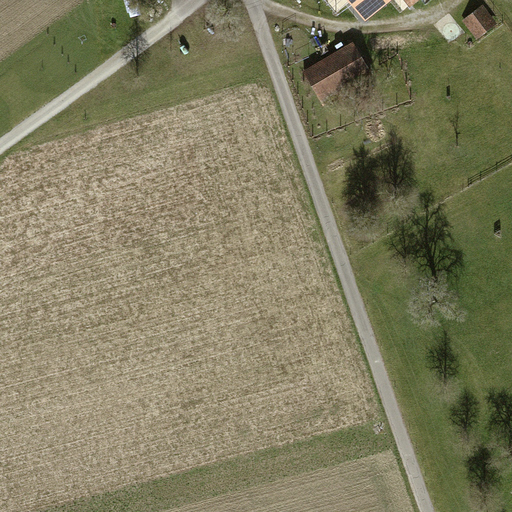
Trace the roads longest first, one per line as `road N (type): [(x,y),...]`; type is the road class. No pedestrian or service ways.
road 1 (residential): [(257,0),(427,511)]
road 2 (track): [(0,149),(203,0)]
road 3 (track): [(262,0),(304,21),(364,32),(438,24)]
